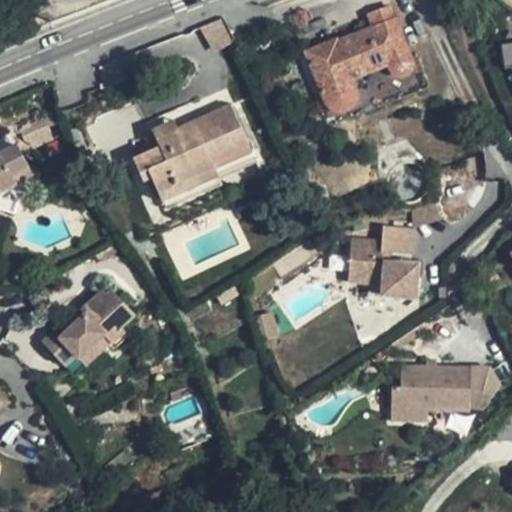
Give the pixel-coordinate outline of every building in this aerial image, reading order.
[(396,17),(393,7),(370,16),(374,27),(338,41),(340,45),(308,58),(326,101),(326,103),(329,106),(332,109),(336,111),(340,112),(344,112),(347,111),(352,109),(355,105),(357,102),(358,97),(358,93),(356,89),(352,79),(389,65),(391,70),(394,73),(397,75),(401,77),(405,76),(406,76),(411,72),(413,69),(413,65),(412,60),(396,17)] [(338,41),(337,39),(306,52),(308,58),(340,45),(338,41)] [(511,43),(502,45),(506,68),(511,67),(511,43)] [(423,89),(413,65),(413,69),(411,72),(406,76),(405,76),(401,77),(397,75),(394,73),(391,70),(389,65),(352,79),(356,89),(358,93),(358,97),(357,102),(355,105),(352,109),(347,111),(344,112),(340,112),(336,111),(332,109),(329,106),(335,123),(423,89)] [(257,160),(231,105),(195,121),(156,137),(157,141),(160,147),(134,158),(143,181),(152,177),(163,202),(218,177),(218,178),(219,177),(257,160)] [(195,121),(191,113),(152,129),(156,137),(195,121)] [(160,147),(157,141),(131,152),(134,158),(160,147)] [(33,175),(17,145),(0,154),(0,208),(14,215),(21,192),(16,185),(33,175)] [(443,189),(399,212),(406,226),(450,203),(443,189)] [(406,226),(375,225),(375,240),(346,241),(346,282),(382,283),(382,294),(414,295),(414,263),(406,263),(380,262),(375,256),(375,249),(406,249),(406,226)] [(406,263),(406,249),(375,249),(375,256),(380,262),(406,263)] [(239,293),(235,283),(217,295),(221,305),(239,293)] [(135,315),(112,291),(108,295),(103,291),(88,306),(91,310),(85,315),(61,338),(55,332),(43,343),(65,366),(77,356),(79,359),(105,335),(112,343),(125,332),(121,328),(135,315)] [(91,310),(88,306),(82,311),(85,315),(91,310)] [(269,311),(250,317),(258,341),(277,336),(269,311)] [(429,410),(472,409),(471,367),(401,368),(401,388),(392,388),(393,410),(429,410)] [(429,410),(393,410),(393,423),(430,422),(429,410)]
